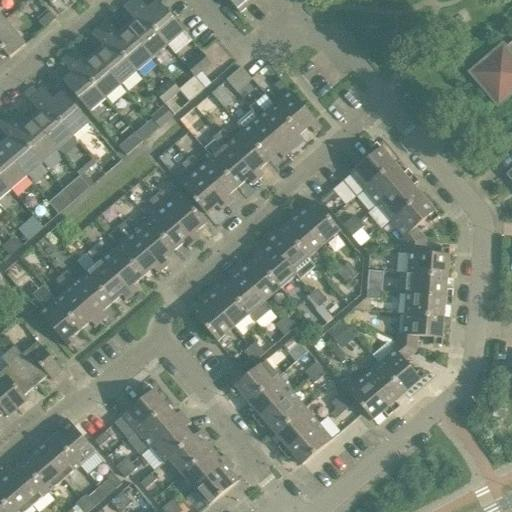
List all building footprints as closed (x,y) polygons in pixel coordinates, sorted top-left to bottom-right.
[(132,0),(130,2),(168,46),(185,32),(158,1),(149,9),(141,0),(132,0)] [(228,0),(240,14),(257,0),(228,0)] [(135,21),(126,28),(153,60),(168,46),(130,2),(123,8),(135,21)] [(45,30),(56,20),(50,13),(39,23),(45,30)] [(5,21),(0,25),(0,53),(3,51),(10,60),(26,46),(5,21)] [(107,22),(99,29),(137,73),(153,60),(126,28),(118,35),(107,22)] [(104,48),(95,55),(122,86),(137,73),(99,29),(92,35),(104,48)] [(511,43),(505,49),(503,47),(471,74),(498,106),(511,94),(511,43)] [(76,49),(68,55),(106,99),(122,86),(95,55),(87,62),(76,49)] [(211,64),(206,59),(207,59),(203,54),(186,68),(191,73),(190,73),(195,78),(201,73),(211,64)] [(90,113),(106,99),(68,55),(61,61),(72,74),(63,82),(90,113)] [(237,92),(252,79),(249,76),(242,68),(227,81),(234,89),(237,92)] [(201,73),(195,78),(205,89),(211,84),(201,73)] [(179,91),(170,80),(155,93),(165,104),(179,91)] [(285,98),(275,106),(300,136),(310,128),(314,133),(321,128),(281,81),(275,86),(285,98)] [(35,93),(73,138),(90,124),(63,93),(54,101),(43,87),(35,93)] [(221,87),(212,95),(217,101),(226,93),(221,87)] [(73,138),(35,93),(31,88),(24,94),(39,113),(31,120),(58,151),(73,138)] [(290,144),(300,136),(275,106),(265,114),(255,103),(249,108),(289,154),(295,150),(290,144)] [(161,128),(173,117),(164,107),(152,118),(161,128)] [(289,154),(249,108),(244,113),(253,124),(244,132),(269,162),(279,154),(283,159),(289,154)] [(58,151),(31,120),(23,127),(12,114),(4,120),(42,164),(58,151)] [(42,164),(4,120),(0,123),(0,129),(8,139),(0,146),(27,178),(42,164)] [(144,127),(136,134),(143,143),(151,136),(144,127)] [(224,129),(218,134),(258,181),(264,176),(259,171),(269,162),(244,132),(234,141),(224,129)] [(222,151),(212,159),(238,189),(248,181),(252,186),(258,181),(218,134),(212,139),(222,151)] [(365,191),(395,165),(377,144),(371,149),(375,154),(351,175),(365,191)] [(27,178),(0,146),(0,177),(11,191),(27,178)] [(193,156),(187,161),(227,207),(233,202),(228,197),(238,189),(212,159),(203,167),(193,156)] [(95,164),(92,160),(77,173),(80,177),(95,164)] [(221,212),(227,207),(187,161),(182,165),(191,177),(181,186),(207,216),(217,207),(221,212)] [(378,206),(413,176),(409,171),(403,175),(395,165),(365,191),(378,206)] [(391,222),(421,197),(413,187),(418,182),(413,176),(378,206),(391,222)] [(0,200),(11,191),(0,177),(0,200)] [(71,184),(64,190),(74,202),(81,196),(71,184)] [(326,206),(338,197),(332,190),(321,200),(326,206)] [(161,192),(155,197),(195,244),(200,239),(196,234),(206,225),(181,195),(170,204),(161,192)] [(49,203),(59,215),(67,209),(56,197),(49,203)] [(195,244),(155,197),(149,202),(159,213),(149,222),(175,252),(185,243),(189,249),(195,244)] [(405,246),(426,240),(416,229),(429,218),(433,223),(440,218),(421,197),(391,222),(405,238),(401,241),(405,246)] [(301,207),(295,212),(324,246),(340,232),(315,202),(304,211),(301,207)] [(309,259),(324,246),(295,212),(290,217),(293,221),(283,229),(309,259)] [(343,226),(348,232),(359,222),(354,216),(343,226)] [(129,219),(124,223),(163,270),(169,265),(165,260),(175,252),(149,222),(139,230),(129,219)] [(359,222),(348,232),(352,237),(363,228),(359,222)] [(128,240),(118,248),(144,278),(154,270),(158,275),(163,270),(124,223),(118,228),(128,240)] [(264,239),(267,243),(267,242),(293,272),(297,276),(300,280),(315,267),(309,259),(283,229),(273,237),(270,233),(264,239)] [(408,275),(448,278),(450,250),(442,250),(441,256),(424,255),(426,240),(405,246),(405,254),(410,254),(408,275)] [(265,251),(255,260),(281,290),(297,276),(293,272),(267,242),(267,243),(262,247),(265,251)] [(98,245),(93,250),(133,296),(138,292),(134,286),(144,278),(118,248),(108,256),(98,245)] [(133,296),(93,250),(87,255),(97,266),(87,274),(113,304),(122,296),(127,301),(133,296)] [(281,290),(255,260),(245,268),(242,264),(236,269),(265,303),(281,290)] [(343,268),(352,279),(358,274),(348,264),(343,268)] [(352,279),(343,268),(338,273),(347,284),(352,279)] [(271,309),(265,303),(236,269),(230,274),(234,278),(224,286),(249,316),(255,322),(271,309)] [(67,271),(62,276),(102,323),(107,318),(103,313),(113,304),(87,274),(77,283),(67,271)] [(367,284),(366,292),(381,293),(384,273),(369,271),(367,284)] [(407,295),(453,299),(453,291),(447,291),(448,278),(408,275),(407,295)] [(66,293),(56,301),(82,331),(91,323),(96,328),(102,323),(62,276),(56,281),(66,293)] [(211,290),(205,295),(234,329),(249,316),(224,286),(214,294),(211,290)] [(326,301),(317,290),(312,294),(322,305),(326,301)] [(381,293),(366,292),(366,299),(381,300),(381,293)] [(322,305),(312,294),(306,299),(316,310),(321,306),(322,305)] [(218,343),(234,329),(205,295),(199,300),(203,304),(192,313),(218,343)] [(405,316),(444,319),(445,306),(452,306),(453,299),(407,295),(405,316)] [(72,339),(82,331),(56,301),(46,309),(36,298),(30,303),(70,350),(76,344),(72,339)] [(321,306),(316,310),(320,315),(325,310),(321,306)] [(444,319),(405,316),(403,336),(398,336),(398,343),(416,352),(418,337),(434,339),(434,346),(442,346),(444,319)] [(281,321),(290,332),(295,327),(286,317),(281,321)] [(290,332),(281,321),(275,326),(284,337),(290,332)] [(355,336),(343,321),(329,333),(341,348),(355,336)] [(288,353),(300,343),(294,337),(283,347),(288,353)] [(320,339),(313,345),(318,351),(325,345),(320,339)] [(8,353),(37,387),(49,376),(52,381),(63,372),(38,343),(23,356),(15,347),(8,353)] [(255,343),(249,348),(259,359),(265,354),(255,343)] [(416,352),(398,343),(392,347),(396,351),(380,365),(405,395),(426,377),(421,370),(416,375),(405,362),(416,352)] [(259,359),(249,348),(244,352),(253,364),(259,359)] [(347,359),(338,348),(333,353),(342,364),(347,359)] [(9,368),(0,375),(0,387),(18,409),(28,401),(24,397),(37,387),(8,353),(1,359),(9,368)] [(249,403),(279,378),(266,362),(231,392),(236,398),(241,394),(249,403)] [(310,379),(321,370),(316,364),(305,373),(310,379)] [(405,395),(380,365),(364,378),(394,413),(400,408),(395,403),(405,395)] [(511,368),(502,368),(501,378),(511,378),(511,368)] [(325,375),(321,370),(310,379),(314,384),(325,375)] [(292,394),(279,378),(249,403),(258,413),(252,418),(257,423),(292,394)] [(394,413),(364,378),(348,392),(373,422),(384,413),(388,418),(394,413)] [(124,417),(138,433),(168,407),(149,386),(143,392),(148,397),(124,417)] [(0,417),(5,414),(8,418),(18,409),(0,387),(0,417)] [(276,435),(306,409),(292,394),(257,423),(262,429),(267,425),(276,435)] [(331,404),(336,410),(347,400),(342,394),(331,404)] [(347,400),(336,410),(341,416),(352,406),(347,400)] [(138,433),(151,448),(186,419),(181,413),(176,417),(168,407),(138,433)] [(283,455),(319,425),(306,409),(276,435),(284,445),(279,449),(283,455)] [(169,460),(194,438),(186,429),(191,424),(186,419),(151,448),(164,464),(169,460)] [(64,429),(55,437),(80,467),(96,454),(67,420),(61,425),(64,429)] [(319,425),(283,455),(288,461),(294,456),(302,466),(332,441),(319,425)] [(203,431),(194,438),(169,460),(182,475),(212,450),(204,440),(208,437),(203,431)] [(99,448),(111,438),(105,432),(94,442),(99,448)] [(36,447),(65,481),(80,467),(55,437),(45,446),(41,442),(36,447)] [(33,455),(23,464),(49,494),(65,481),(36,447),(30,451),(33,455)] [(196,491),(226,465),(230,463),(225,456),(221,460),(212,450),(182,475),(196,491)] [(116,467),(121,473),(132,464),(127,458),(116,467)] [(234,468),(230,463),(226,465),(196,491),(209,507),(239,482),(230,471),(234,468)] [(4,473),(33,507),(49,494),(23,464),(13,472),(10,468),(4,473)] [(136,469),(132,464),(121,473),(126,478),(136,469)] [(0,499),(10,511),(27,511),(33,507),(4,473),(0,476),(0,479),(2,482),(0,483),(0,499)] [(99,489),(106,498),(122,484),(112,473),(106,478),(109,481),(99,489)] [(146,490),(157,481),(151,475),(140,484),(146,490)] [(86,495),(81,500),(90,511),(106,498),(99,489),(89,498),(86,495)] [(116,497),(126,509),(132,504),(122,493),(116,497)] [(122,511),(126,509),(116,497),(111,502),(119,511),(122,511)] [(0,511),(10,511),(0,499),(0,511)] [(163,511),(171,511),(178,506),(173,499),(162,509),(163,511)] [(81,511),(89,511),(90,511),(81,500),(75,505),(81,511)]
